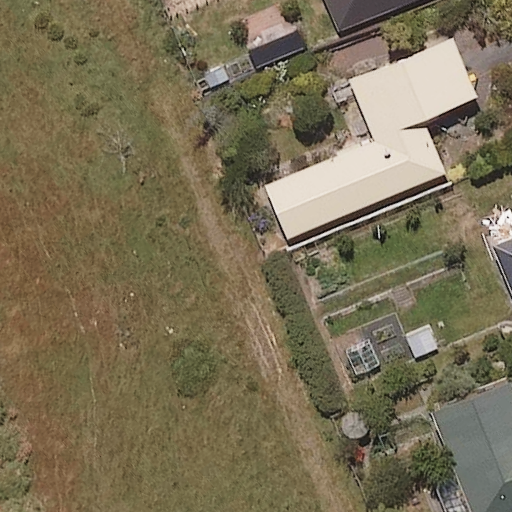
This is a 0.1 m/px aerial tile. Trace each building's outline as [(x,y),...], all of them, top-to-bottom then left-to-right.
[(319,0),(331,26),(393,0),(319,0)] [(476,83),(451,21),(345,64),(371,127),(260,172),(285,234),(449,168),(423,105),(476,83)] [(306,48),(298,24),(246,43),(255,67),(306,48)] [(511,165),(510,166),(511,171),(511,221),(485,233),(511,294),(511,165)] [(511,375),(508,366),(432,395),(456,459),(433,468),(449,511),(490,511),(511,504),(511,375)]
